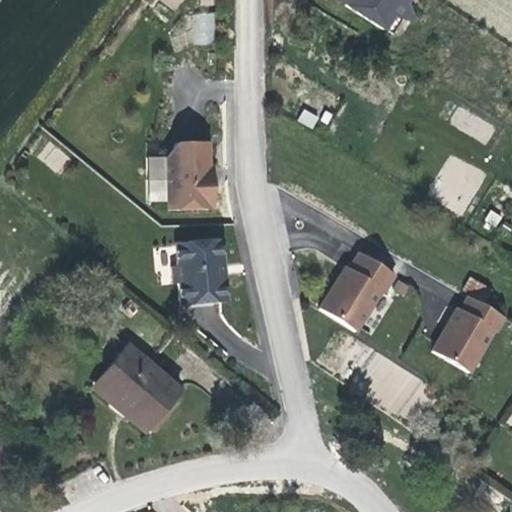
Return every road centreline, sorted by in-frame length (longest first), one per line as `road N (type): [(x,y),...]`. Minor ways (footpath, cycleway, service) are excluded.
road 1 (residential): [(301,466),(259,238),(246,0)]
road 2 (residential): [(88,511),(146,486),(301,466)]
